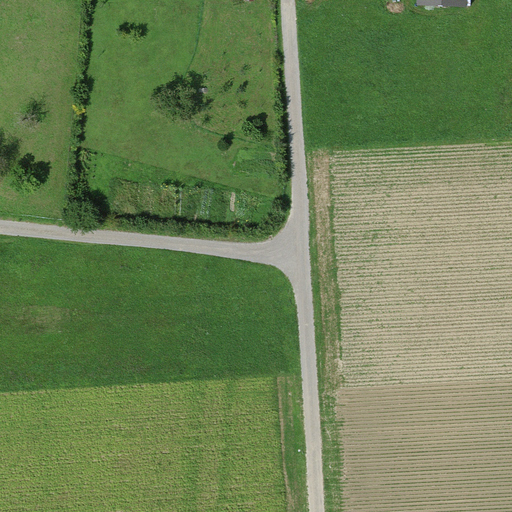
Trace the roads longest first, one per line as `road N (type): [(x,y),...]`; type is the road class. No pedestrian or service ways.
road 1 (track): [(314,511),(287,0)]
road 2 (track): [(0,228),(298,255)]
